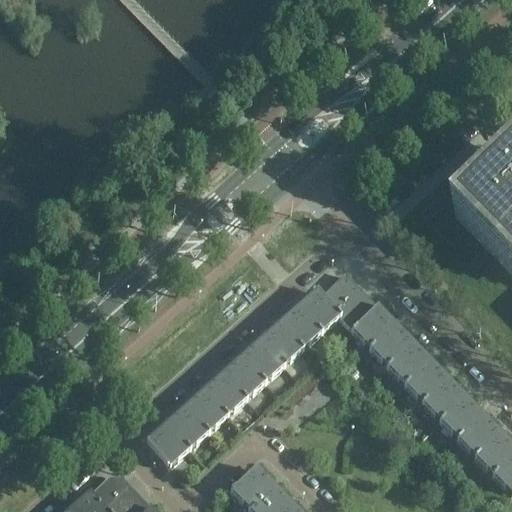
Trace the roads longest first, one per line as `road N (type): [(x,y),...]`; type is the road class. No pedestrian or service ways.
road 1 (secondary): [(0,412),(283,159)]
road 2 (residential): [(350,235),(119,440)]
road 3 (secondary): [(283,159),(461,0)]
road 4 (residential): [(511,402),(374,251),(350,235)]
road 5 (residential): [(511,92),(350,235)]
road 6 (residential): [(325,511),(252,438),(182,508)]
